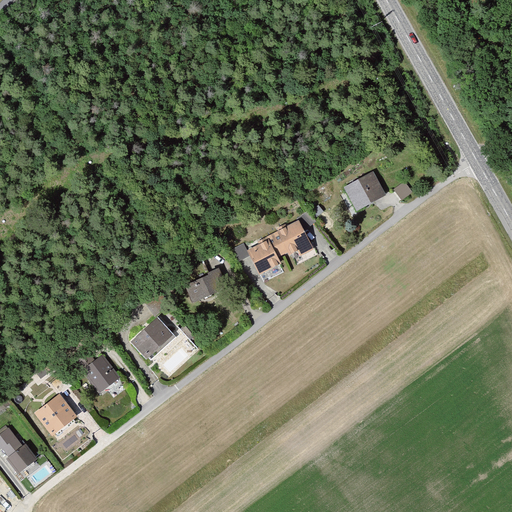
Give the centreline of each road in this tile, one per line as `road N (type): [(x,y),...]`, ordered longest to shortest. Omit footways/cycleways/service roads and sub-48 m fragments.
road 1 (residential): [(22,511),(475,163)]
road 2 (secondary): [(475,163),(384,0)]
